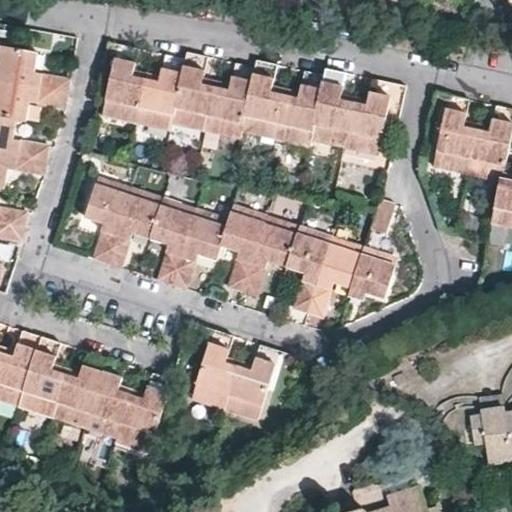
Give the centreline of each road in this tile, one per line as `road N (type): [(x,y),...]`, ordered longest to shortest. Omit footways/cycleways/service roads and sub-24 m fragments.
road 1 (residential): [(103,20),(32,258),(304,341),(350,337),(421,303),(438,280),(402,169),(426,69)]
road 2 (residential): [(103,20),(426,69)]
